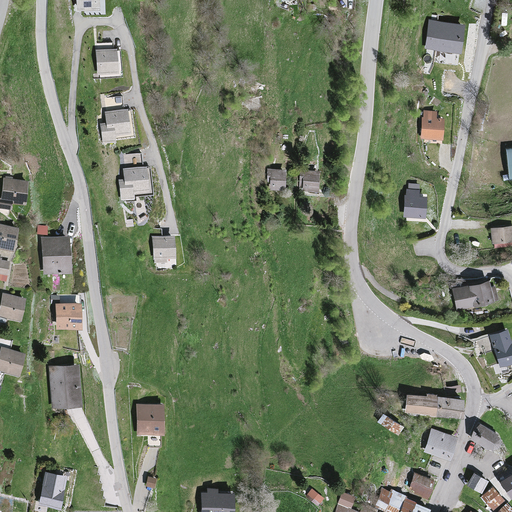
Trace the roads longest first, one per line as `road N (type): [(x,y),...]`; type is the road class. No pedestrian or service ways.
road 1 (residential): [(41,0),(41,50),(83,197),(128,511)]
road 2 (residential): [(475,404),(464,367),(386,318),(352,274),(348,235),(373,0)]
road 3 (unclassified): [(511,278),(456,271),(440,255),(491,0)]
